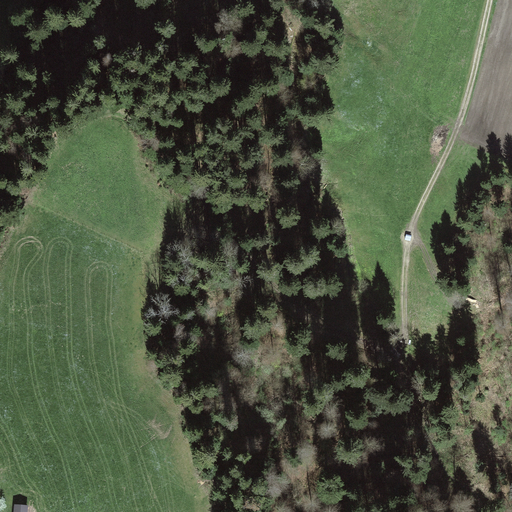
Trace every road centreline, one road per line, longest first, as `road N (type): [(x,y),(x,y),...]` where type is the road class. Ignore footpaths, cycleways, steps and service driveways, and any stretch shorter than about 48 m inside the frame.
road 1 (track): [(489,0),(462,110),(405,262),(405,365),(425,446),(474,511)]
road 2 (track): [(405,365),(315,320),(198,198)]
